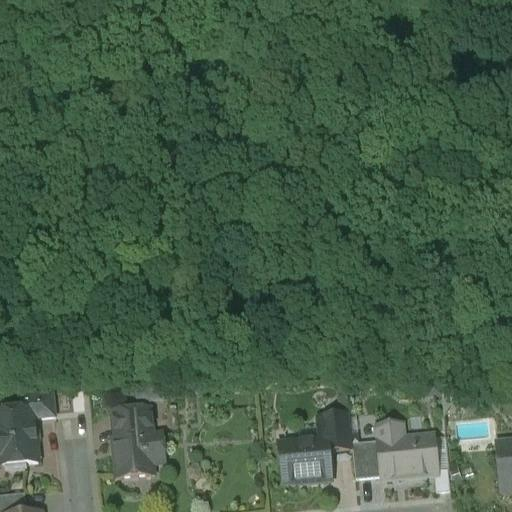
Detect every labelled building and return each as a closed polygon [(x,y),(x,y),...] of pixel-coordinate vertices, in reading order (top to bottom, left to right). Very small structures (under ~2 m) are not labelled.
[(20,401),(6,418),(0,418),(0,471),(6,471),(6,474),(25,472),(25,469),(38,467),(35,435),(36,435),(35,424),(55,422),(53,398),(20,401)] [(150,415),(124,417),(126,443),(152,441),(150,415)] [(349,420),(318,423),(320,447),(327,446),(328,458),(352,456),(352,449),(349,420)] [(402,430),(376,432),(377,447),(381,482),(381,486),(437,481),(433,441),(403,444),(402,430)] [(126,443),(114,445),(117,483),(151,480),(150,461),(163,460),(162,440),(152,441),(126,443)] [(320,447),(300,449),(296,445),(278,447),(279,463),(283,462),(286,488),(300,486),(303,489),(331,487),(328,458),(327,446),(320,447)] [(377,447),(352,449),(352,456),(355,484),(381,482),(377,447)] [(511,447),(496,450),(499,485),(511,483),(511,447)] [(26,511),(25,499),(0,501),(0,511),(26,511)]
